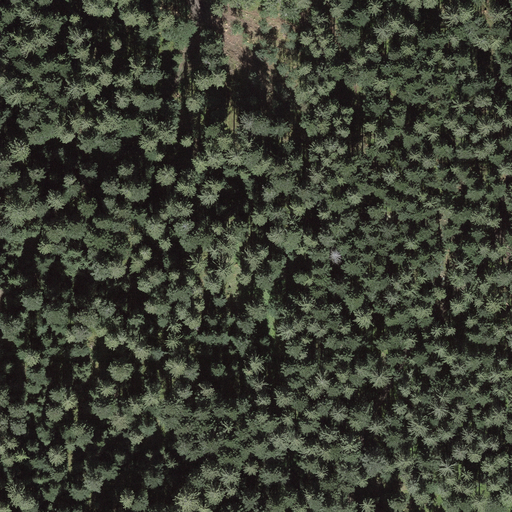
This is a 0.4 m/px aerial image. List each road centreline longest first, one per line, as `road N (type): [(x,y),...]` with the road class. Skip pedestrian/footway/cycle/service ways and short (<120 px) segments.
road 1 (track): [(511,90),(497,236),(459,307),(411,327),(360,430),(342,511)]
road 2 (track): [(0,287),(66,200),(149,130),(213,0)]
road 3 (track): [(101,0),(149,130)]
